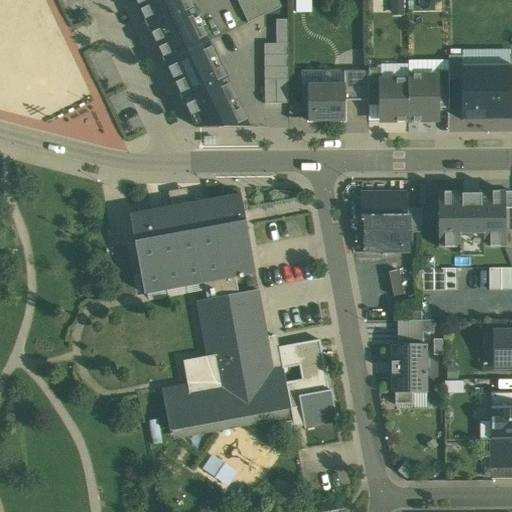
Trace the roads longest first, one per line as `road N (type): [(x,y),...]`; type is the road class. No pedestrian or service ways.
road 1 (residential): [(380,497),(316,162)]
road 2 (residential): [(316,162),(511,159)]
road 3 (residential): [(162,163),(158,136),(95,0)]
road 4 (residential): [(0,134),(123,163),(162,163)]
road 5 (residential): [(162,163),(316,162)]
road 6 (residential): [(380,497),(511,495)]
